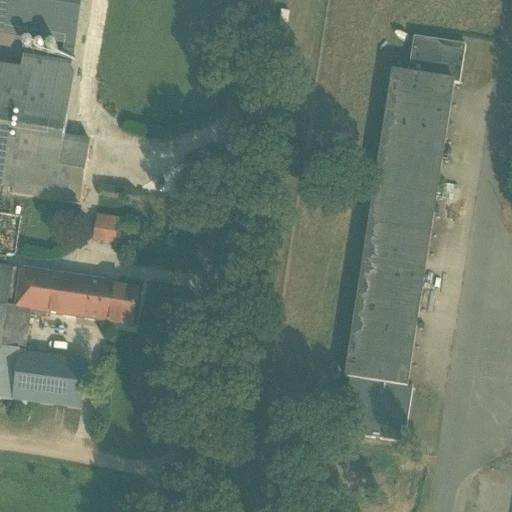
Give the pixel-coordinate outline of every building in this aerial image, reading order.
[(0,0),(0,37),(62,47),(60,63),(24,57),(22,71),(0,67),(0,191),(14,194),(13,198),(80,209),(90,143),(66,139),(76,76),(71,75),(82,0),(0,0)] [(346,421),(351,422),(348,437),(402,445),(404,430),(409,431),(415,391),(410,390),(457,83),(463,84),(468,48),(416,40),(411,78),(395,76),(348,382),(352,382),(346,421)] [(94,239),(117,242),(124,199),(101,195),(94,239)] [(26,356),(32,314),(84,321),(90,280),(0,267),(0,400),(80,411),(87,364),(26,356)] [(90,280),(84,321),(113,325),(133,328),(138,293),(107,288),(107,283),(90,280)]
